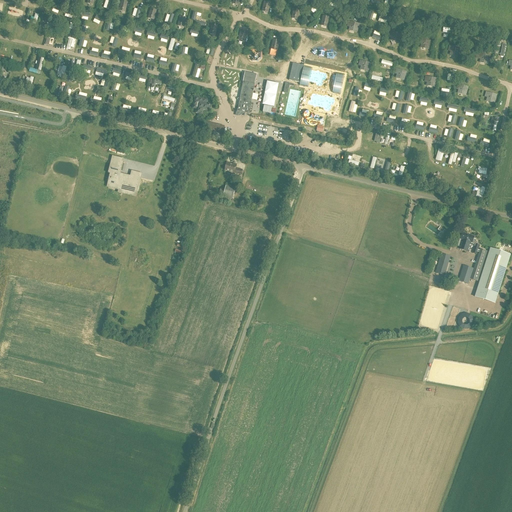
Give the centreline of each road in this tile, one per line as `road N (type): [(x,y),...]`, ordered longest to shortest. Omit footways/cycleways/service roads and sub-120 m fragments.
road 1 (unclassified): [(184,511),(303,166)]
road 2 (unclassified): [(303,166),(0,92)]
road 3 (unclassified): [(511,217),(303,166)]
